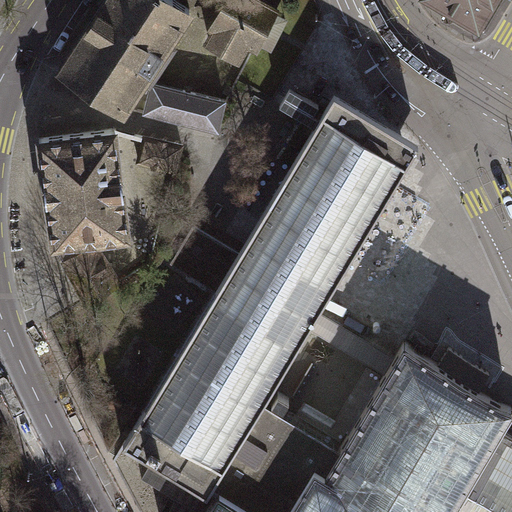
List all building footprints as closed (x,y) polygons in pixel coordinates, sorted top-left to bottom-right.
[(186,10),(170,0),(101,0),(56,69),(120,110),(186,10)] [(254,46),(276,7),(263,0),(228,0),(213,28),(215,29),(209,40),(239,56),(247,42),(254,46)] [(502,0),(427,0),(443,10),(444,15),(446,19),(450,21),(455,21),(458,19),(482,33),(502,0)] [(214,130),(221,100),(148,82),(141,112),(214,130)] [(211,290),(119,444),(203,494),(208,486),(214,490),(200,511),(511,511),(511,434),(497,425),(509,405),(476,385),(486,367),(466,355),(444,342),(433,360),(400,340),(390,356),(313,310),(324,293),(408,153),(414,143),(376,120),(330,92),(324,103),(311,124),(238,244),(234,252),(189,225),(166,263),(211,290)] [(114,128),(39,137),(52,243),(75,240),(128,233),(114,128)] [(183,136),(146,128),(138,160),(175,169),(183,136)] [(75,240),(52,243),(86,303),(120,282),(95,242),(80,250),(75,240)]
